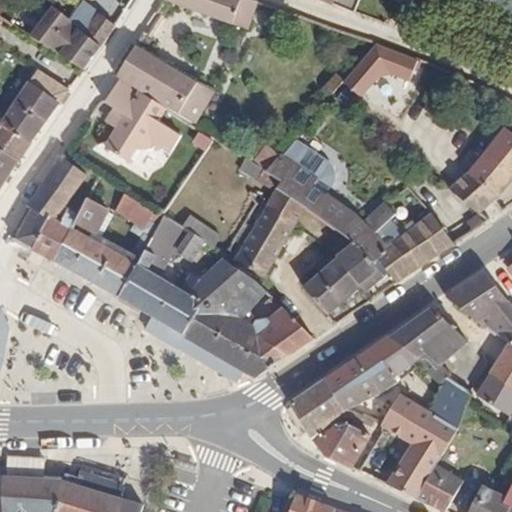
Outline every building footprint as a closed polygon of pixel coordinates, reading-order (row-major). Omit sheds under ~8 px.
[(62,26),(76,5),(67,0),(56,0),(47,14),(62,26)] [(230,18),(239,0),(182,0),(219,14),(230,18)] [(64,63),(80,39),(62,26),(47,14),(30,1),(13,28),(39,46),(40,47),(64,63)] [(80,39),(96,18),(76,5),(62,26),(80,39)] [(397,69),(406,47),(365,31),(330,71),(348,86),(366,66),(378,61),(397,69)] [(117,41),(99,68),(104,71),(152,101),(173,114),(189,85),(117,41)] [(50,84),(18,63),(0,88),(0,129),(11,137),(26,118),(50,84)] [(167,127),(144,113),(152,101),(104,71),(90,95),(100,101),(92,115),(102,121),(96,132),(89,134),(91,140),(118,155),(127,141),(138,137),(155,147),(167,127)] [(490,188),(511,160),(511,128),(500,119),(445,183),(475,205),(490,188)] [(315,152),(278,128),(249,160),(248,161),(267,172),(262,182),(298,203),(336,225),(342,228),(353,218),(342,208),(311,187),(319,172),(320,170),(320,167),(320,164),(320,162),(319,159),(318,157),(317,154),(315,152)] [(0,152),(11,137),(0,129),(0,152)] [(222,162),(241,173),(248,161),(249,160),(230,149),(222,162)] [(17,242),(32,213),(57,226),(64,211),(49,203),(55,194),(62,198),(69,184),(63,181),(69,167),(44,152),(11,203),(16,205),(2,233),(17,242)] [(262,182),(267,172),(248,161),(241,173),(244,176),(260,186),(252,201),(287,223),(298,203),(262,182)] [(86,200),(74,192),(64,211),(57,226),(61,228),(66,218),(75,222),(86,200)] [(386,206),(375,195),(353,218),(342,228),(347,231),(379,267),(390,278),(448,237),(423,205),(422,205),(407,217),(404,213),(374,237),(363,228),(386,206)] [(257,276),(287,223),(252,201),(220,255),(257,276)] [(135,205),(130,217),(141,223),(147,213),(135,205)] [(17,242),(41,256),(57,226),(32,213),(17,242)] [(172,329),(189,297),(167,285),(142,271),(164,225),(147,213),(141,223),(122,260),(105,291),(141,311),(172,329)] [(379,267),(347,231),(342,228),(336,225),(315,243),(318,245),(326,252),(353,280),(357,285),(379,267)] [(122,260),(79,237),(61,228),(57,226),(41,256),(105,291),(122,260)] [(173,255),(183,238),(167,227),(157,249),(171,258),(173,255)] [(185,263),(201,251),(183,238),(173,255),(185,263)] [(353,280),(326,252),(318,245),(305,257),(310,262),(292,278),(319,308),(353,280)] [(188,277),(177,273),(167,285),(189,297),(172,329),(235,364),(247,371),(305,334),(266,302),(253,311),(241,314),(229,304),(249,288),(234,274),(212,259),(188,277)] [(511,301),(480,268),(441,294),(481,326),(502,341),(511,347),(511,301)] [(12,307),(0,303),(0,399),(2,400),(18,325),(12,307)] [(388,367),(391,365),(400,358),(408,353),(431,363),(442,355),(452,348),(440,329),(423,306),(370,341),(388,367)] [(141,311),(133,326),(164,343),(172,329),(141,311)] [(228,378),(235,364),(172,329),(164,343),(228,378)] [(388,367),(370,341),(310,381),(327,408),(388,367)] [(511,384),(511,347),(502,341),(486,370),(511,384)] [(445,372),(449,364),(442,355),(431,363),(408,353),(400,358),(457,388),(461,380),(445,372)] [(391,365),(421,380),(412,401),(444,415),(455,392),(457,388),(400,358),(391,365)] [(475,391),(509,411),(511,406),(511,384),(486,370),(475,391)] [(304,423),(320,412),(327,408),(310,381),(275,403),(299,439),(309,449),(325,457),(341,465),(353,428),(318,420),(309,426),(304,423)] [(401,432),(380,481),(409,493),(424,461),(444,415),(412,401),(378,386),(365,415),(368,417),(401,432)] [(352,420),(355,414),(320,412),(323,418),(352,420)] [(14,458),(15,481),(52,479),(51,465),(51,458),(14,458)] [(440,506),(453,475),(424,461),(409,493),(440,506)] [(511,511),(511,467),(508,466),(499,486),(508,491),(497,511),(511,511)] [(100,467),(92,489),(138,504),(144,483),(100,467)] [(497,511),(508,491),(499,486),(478,476),(460,511),(497,511)] [(137,511),(140,505),(138,504),(92,489),(58,478),(52,479),(15,481),(7,481),(7,511),(137,511)] [(325,511),(328,503),(287,490),(281,511),(325,511)] [(357,511),(328,503),(325,511),(357,511)]
